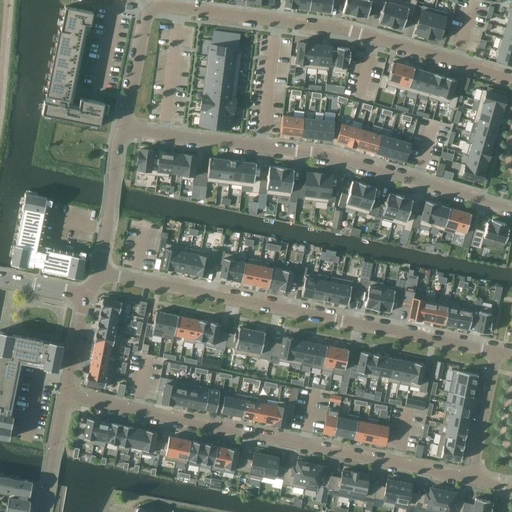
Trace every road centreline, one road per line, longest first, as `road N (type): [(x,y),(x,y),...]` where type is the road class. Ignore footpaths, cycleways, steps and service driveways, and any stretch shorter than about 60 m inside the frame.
road 1 (residential): [(470,480),(65,395)]
road 2 (residential): [(99,272),(498,351)]
road 3 (residential): [(261,145),(323,154),(511,209)]
road 4 (residential): [(275,21),(348,30),(511,79)]
road 5 (residential): [(99,272),(125,128)]
road 6 (residential): [(125,128),(261,145)]
road 7 (residential): [(470,480),(498,351)]
road 8 (residential): [(275,21),(261,145)]
road 9 (residential): [(151,11),(275,21)]
road 10 (residential): [(125,128),(151,11)]
